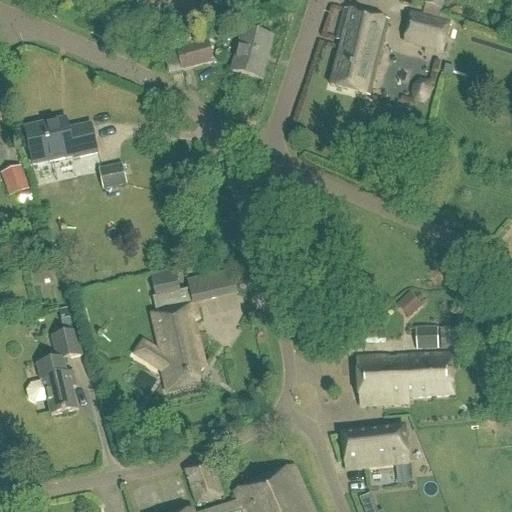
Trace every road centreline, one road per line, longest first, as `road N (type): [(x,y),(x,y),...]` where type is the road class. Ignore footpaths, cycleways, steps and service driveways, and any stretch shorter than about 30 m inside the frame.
road 1 (residential): [(285,415),(209,454),(113,479),(31,495),(0,482)]
road 2 (residential): [(511,258),(268,154)]
road 3 (residential): [(209,119),(159,83),(17,20)]
road 4 (residential): [(285,415),(291,381),(258,240)]
road 5 (residential): [(268,154),(321,0)]
road 6 (residential): [(258,240),(209,119)]
